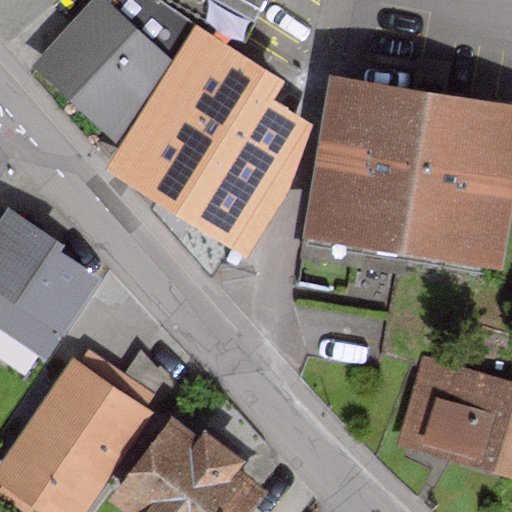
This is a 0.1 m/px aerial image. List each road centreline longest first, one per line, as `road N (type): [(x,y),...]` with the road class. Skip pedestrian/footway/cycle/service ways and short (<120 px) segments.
road 1 (residential): [(225,335),(287,246),(350,0)]
road 2 (residential): [(7,110),(225,335)]
road 3 (residential): [(225,335),(400,511)]
